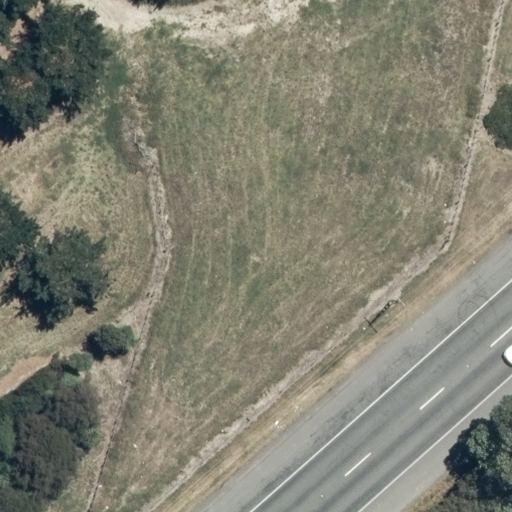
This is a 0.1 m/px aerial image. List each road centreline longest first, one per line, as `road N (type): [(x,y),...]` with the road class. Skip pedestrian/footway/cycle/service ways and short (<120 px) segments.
road 1 (trunk): [(511,80),(27,511)]
road 2 (trunk): [(305,511),(511,328)]
